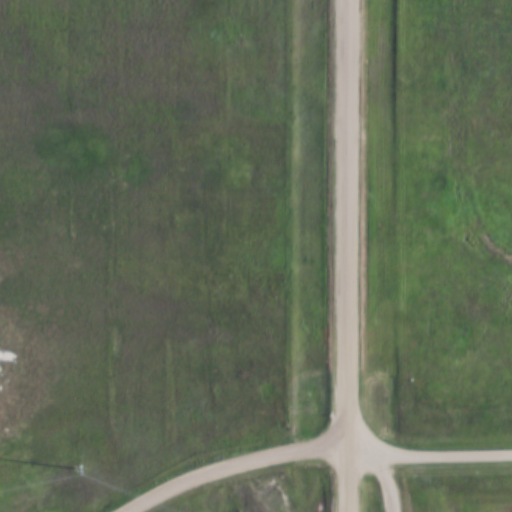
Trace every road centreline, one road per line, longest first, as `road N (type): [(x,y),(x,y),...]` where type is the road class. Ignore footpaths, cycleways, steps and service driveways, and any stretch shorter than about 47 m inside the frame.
road 1 (tertiary): [(348,511),(349,0)]
road 2 (residential): [(126,511),(202,473),(276,454),(348,456)]
road 3 (residential): [(511,455),(348,456)]
